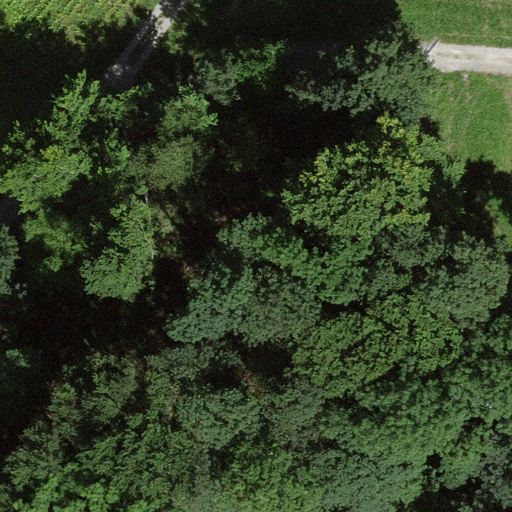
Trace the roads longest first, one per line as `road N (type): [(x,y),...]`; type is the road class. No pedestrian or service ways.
road 1 (track): [(511,64),(348,57),(240,70),(41,186)]
road 2 (track): [(41,186),(182,0)]
